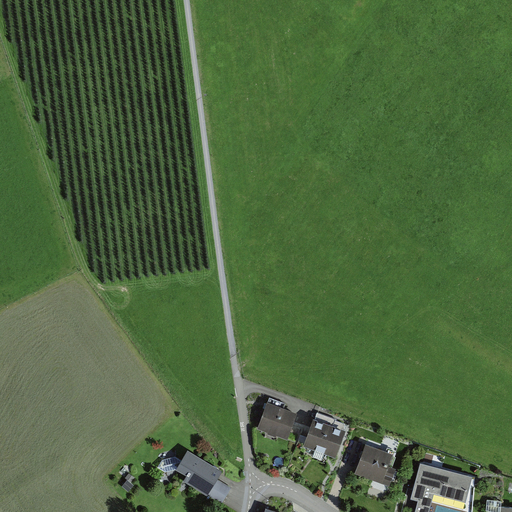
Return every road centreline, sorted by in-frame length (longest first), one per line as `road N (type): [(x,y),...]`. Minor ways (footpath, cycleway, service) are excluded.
road 1 (track): [(186,0),(234,360)]
road 2 (residential): [(234,360),(255,483)]
